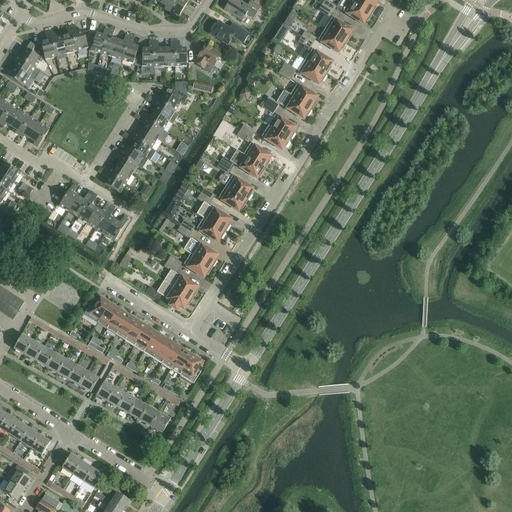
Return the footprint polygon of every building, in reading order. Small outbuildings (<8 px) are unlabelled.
[(163,0),(161,5),(166,8),(164,10),(168,13),(176,0),(163,0)] [(189,0),(176,0),(168,13),(172,16),(174,13),(179,17),(189,0)] [(260,8),(250,1),(246,6),(237,0),(230,0),(224,10),(241,22),(250,8),(257,13),(260,8)] [(345,0),(349,2),(350,2),(371,15),(375,8),(374,8),(377,3),(371,0),(345,0)] [(333,13),(336,8),(325,1),(321,6),(333,13)] [(371,15),(350,2),(349,2),(342,13),(363,26),(365,21),(367,22),(371,15)] [(333,13),(321,6),(318,11),(329,18),(333,13)] [(287,19),(284,25),(289,28),(293,22),(287,19)] [(346,44),(351,37),(349,36),(352,32),(332,19),(325,30),(346,44)] [(248,35),(232,25),(229,30),(218,23),(210,35),(227,45),(232,37),(243,44),(248,35)] [(87,49),(83,32),(76,33),(74,25),(70,27),(76,52),(87,49)] [(76,52),(70,27),(65,28),(67,36),(61,37),(66,55),(76,52)] [(89,32),(89,49),(91,50),(90,52),(101,55),(109,31),(105,29),(102,37),(96,35),(89,32)] [(346,44),(325,30),(317,41),(338,54),(341,50),(342,51),(346,44)] [(61,37),(55,39),(53,31),(49,32),(55,57),(66,55),(61,37)] [(117,41),(111,39),(113,32),(109,31),(101,55),(111,58),(117,41)] [(55,57),(49,32),(44,34),(46,41),(40,43),(44,60),(55,57)] [(313,45),(316,40),(305,33),(301,38),(313,45)] [(130,37),(125,36),(122,43),(117,41),(111,58),(121,62),(130,37)] [(138,48),(132,46),(134,39),(130,37),(121,62),(132,65),(138,48)] [(304,47),(298,58),(305,62),(326,75),(331,69),(329,68),(332,63),(312,51),(310,49),(313,45),(301,38),(298,43),(304,47)] [(153,68),(153,42),(148,42),(148,50),(142,50),(142,68),(153,68)] [(164,50),(158,50),(158,42),(153,42),(153,68),(164,68),(164,50)] [(174,68),(174,42),(170,42),(170,50),(164,50),(164,68),(174,68)] [(186,68),(186,50),(179,50),(179,42),(174,42),(174,68),(186,68)] [(220,56),(205,46),(197,57),(198,58),(194,64),(203,70),(207,64),(212,67),(220,56)] [(41,60),(26,50),(22,56),(15,51),(13,55),(35,69),(41,60)] [(35,69),(13,55),(10,59),(17,64),(14,68),(29,78),(35,69)] [(326,75),(305,62),(298,73),(318,86),(321,82),(322,82),(326,75)] [(293,77),(296,71),(285,64),(282,69),(293,77)] [(29,78),(14,68),(10,74),(4,70),(1,74),(23,88),(29,78)] [(293,77),(282,69),(278,75),(289,82),(293,77)] [(116,80),(118,74),(112,72),(110,78),(116,80)] [(311,110),(316,103),(314,103),(317,98),(297,85),(290,96),(283,92),(311,110)] [(179,104),(182,106),(188,97),(181,93),(174,92),(170,98),(165,95),(161,100),(154,96),(152,100),(178,116),(179,116),(174,113),(179,104)] [(311,110),(283,92),(276,103),(268,98),(265,103),(276,110),(279,106),(303,121),(306,116),(307,117),(311,110)] [(178,116),(152,100),(149,104),(156,108),(153,113),(168,122),(173,125),(178,116)] [(11,107),(2,101),(0,104),(0,124),(0,125),(11,107)] [(276,110),(265,103),(262,108),(273,115),(276,110)] [(21,113),(11,107),(0,125),(5,127),(6,125),(11,128),(21,113)] [(30,119),(21,113),(11,128),(16,132),(15,134),(19,136),(30,119)] [(168,122),(153,113),(150,118),(143,114),(140,118),(162,132),(168,122)] [(290,141),(294,134),(293,133),(295,129),(275,116),(268,127),(290,141)] [(162,132),(140,118),(138,122),(144,126),(141,131),(156,141),(162,132)] [(39,125),(30,119),(19,136),(23,139),(24,137),(29,140),(39,125)] [(197,119),(193,123),(198,128),(202,124),(197,119)] [(48,131),(39,125),(29,140),(34,143),(33,145),(37,148),(48,131)] [(251,139),(255,133),(243,126),(240,132),(251,139)] [(290,141),(268,127),(261,138),(281,151),(284,147),(285,148),(290,141)] [(156,141),(141,131),(138,137),(131,132),(129,136),(155,153),(156,152),(151,149),(156,141)] [(251,139),(240,132),(237,137),(248,144),(251,139)] [(155,153),(129,136),(126,140),(133,144),(130,149),(130,150),(142,158),(144,159),(145,159),(150,162),(155,153)] [(265,169),(269,162),(268,162),(271,157),(250,144),(243,155),(237,151),(236,151),(265,169)] [(130,149),(127,148),(124,154),(117,149),(114,153),(137,167),(142,158),(130,150),(130,149)] [(265,169),(236,151),(230,162),(223,158),(220,163),(231,170),(234,166),(256,180),(259,175),(260,176),(265,169)] [(137,167),(114,153),(112,157),(119,161),(116,166),(131,176),(137,167)] [(19,174),(2,163),(0,166),(0,167),(2,169),(0,172),(0,174),(14,183),(19,174)] [(231,170),(220,163),(217,169),(228,176),(231,170)] [(131,176),(116,166),(112,172),(105,167),(103,171),(125,185),(131,176)] [(163,176),(169,179),(171,176),(161,170),(159,173),(163,176)] [(125,185),(103,171),(100,175),(107,180),(104,185),(119,195),(125,185)] [(14,183),(0,174),(0,187),(8,193),(14,183)] [(247,202),(251,195),(250,194),(252,190),(232,177),(225,188),(247,202)] [(77,198),(72,195),(77,188),(72,185),(58,207),(68,213),(77,198)] [(247,202),(225,188),(218,200),(238,212),(241,208),(242,209),(247,202)] [(211,202),(215,197),(204,190),(200,195),(211,202)] [(77,219),(91,197),(87,194),(82,201),(77,198),(68,213),(77,219)] [(211,202),(200,195),(197,200),(203,204),(197,215),(225,233),(229,226),(228,225),(231,221),(208,207),(211,202)] [(95,209),(90,206),(95,199),(91,197),(77,219),(86,225),(95,209)] [(95,230),(109,208),(105,206),(100,213),(95,209),(86,225),(95,230)] [(104,236),(114,221),(109,218),(113,211),(109,208),(95,230),(104,236)] [(225,233),(197,215),(196,215),(203,219),(196,230),(217,243),(219,239),(221,239),(225,233)] [(127,220),(123,218),(119,224),(114,221),(104,236),(114,242),(127,220)] [(191,234),(195,228),(184,221),(180,227),(191,234)] [(191,234),(180,227),(177,232),(188,239),(191,234)] [(212,269),(216,262),(215,261),(218,257),(190,240),(183,251),(212,269)] [(212,269),(183,251),(190,255),(183,266),(203,279),(206,275),(208,275),(212,269)] [(126,256),(119,267),(124,271),(131,260),(126,256)] [(178,270),(182,264),(170,257),(167,263),(178,270)] [(178,270),(167,263),(164,268),(170,272),(163,282),(192,300),(196,293),(195,292),(198,288),(175,274),(178,270)] [(192,300),(163,282),(157,292),(150,287),(145,294),(158,302),(162,297),(172,303),(169,307),(176,312),(179,308),(184,311),(186,306),(188,307),(192,300)] [(0,312),(13,321),(25,303),(0,287),(0,312)] [(110,304),(106,301),(105,302),(100,299),(95,307),(91,304),(84,316),(97,325),(110,304)] [(120,310),(110,304),(97,325),(107,330),(120,310)] [(129,315),(120,310),(107,330),(116,336),(129,315)] [(138,321),(129,315),(116,336),(125,342),(138,321)] [(43,325),(32,319),(29,323),(40,329),(43,325)] [(147,327),(138,321),(125,342),(134,348),(147,327)] [(54,331),(43,325),(40,329),(51,336),(54,331)] [(156,333),(147,327),(134,348),(143,353),(156,333)] [(65,338),(54,331),(51,336),(62,342),(65,338)] [(69,336),(78,341),(80,337),(72,332),(69,336)] [(165,339),(156,333),(143,353),(152,359),(165,339)] [(33,343),(22,336),(14,350),(25,357),(33,343)] [(76,344),(65,338),(62,342),(73,348),(76,344)] [(174,344),(165,339),(152,359),(161,365),(174,344)] [(44,349),(33,343),(25,357),(36,363),(44,349)] [(87,350),(76,344),(73,348),(84,354),(87,350)] [(183,350),(174,344),(161,365),(170,371),(183,350)] [(55,355),(44,349),(36,363),(47,369),(55,355)] [(97,356),(87,350),(84,354),(95,360),(97,356)] [(193,356),(183,350),(170,371),(180,376),(193,356)] [(66,361),(55,355),(47,369),(58,375),(66,361)] [(95,360),(106,367),(109,363),(97,356),(95,360)] [(193,385),(201,373),(196,371),(199,366),(201,367),(203,363),(193,356),(180,376),(193,385)] [(77,367),(66,361),(58,375),(69,381),(77,367)] [(125,372),(114,365),(111,370),(123,376),(125,372)] [(88,374),(77,367),(69,381),(80,388),(88,374)] [(136,378),(125,372),(123,376),(134,382),(136,378)] [(99,380),(88,374),(80,388),(91,394),(99,380)] [(147,384),(136,378),(134,382),(145,388),(147,384)] [(115,389),(104,383),(96,397),(107,403),(115,389)] [(158,391),(147,384),(145,388),(156,395),(158,391)] [(173,390),(165,386),(163,390),(171,394),(173,390)] [(126,395),(115,389),(107,403),(118,410),(126,395)] [(171,394),(178,398),(181,394),(173,390),(171,394)] [(169,397),(158,391),(156,395),(167,401),(169,397)] [(137,402),(126,395),(118,410),(129,416),(137,402)] [(169,397),(167,401),(178,407),(180,403),(169,397)] [(148,408),(137,402),(129,416),(140,422),(148,408)] [(159,414),(148,408),(140,422),(151,428),(159,414)] [(0,428),(8,416),(0,410),(0,428)] [(170,421),(159,414),(151,428),(162,435),(170,421)] [(19,423),(8,416),(0,428),(0,430),(10,437),(19,423)] [(29,430),(19,423),(10,437),(21,443),(29,430)] [(40,436),(29,430),(21,443),(31,450),(40,436)] [(51,443),(40,436),(31,450),(42,457),(51,443)] [(13,455),(3,448),(0,452),(11,459),(13,455)] [(24,462),(13,455),(11,459),(22,465),(24,462)] [(81,463),(70,456),(62,469),(73,476),(81,463)] [(22,465),(33,472),(35,468),(24,462),(22,465)] [(92,469),(81,463),(73,476),(84,483),(92,469)] [(103,476),(92,469),(84,483),(94,489),(103,476)] [(31,480),(17,472),(10,483),(24,491),(31,480)] [(24,491),(10,483),(3,494),(17,502),(24,491)] [(63,492),(52,485),(50,488),(61,495),(63,492)] [(74,498),(63,492),(61,495),(71,502),(74,498)] [(122,511),(129,502),(117,494),(110,504),(121,511),(122,511)] [(53,511),(59,503),(46,495),(36,510),(39,511),(38,511),(53,511)] [(71,502),(82,509),(84,505),(74,498),(71,502)] [(78,511),(62,502),(57,510),(60,511),(78,511)]
